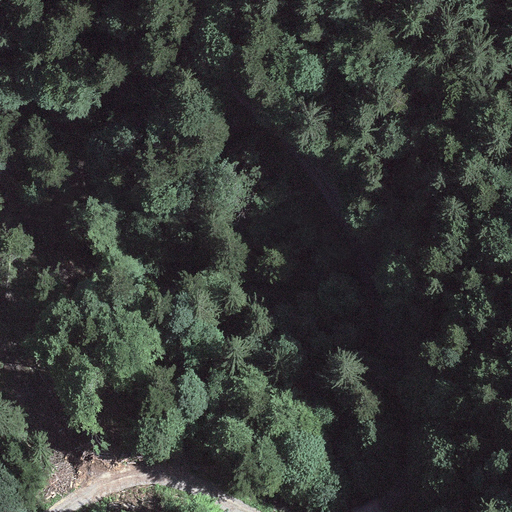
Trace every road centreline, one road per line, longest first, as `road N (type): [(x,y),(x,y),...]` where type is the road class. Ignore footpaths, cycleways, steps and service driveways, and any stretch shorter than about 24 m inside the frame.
road 1 (track): [(385,511),(407,471),(410,435),(356,239),(231,79),(207,0)]
road 2 (track): [(57,511),(91,485),(146,476),(239,511)]
